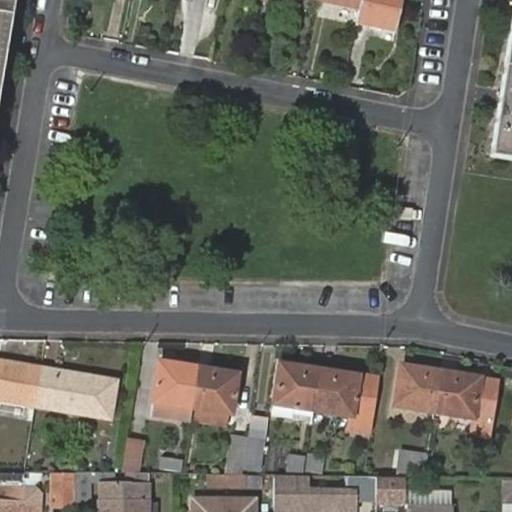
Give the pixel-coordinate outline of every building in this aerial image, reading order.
[(0,0),(0,96),(16,0),(0,0)] [(320,0),(361,9),(364,9),(365,0),(320,0)] [(398,34),(403,0),(365,0),(364,9),(361,26),(398,34)] [(511,23),(490,156),(511,160),(511,23)] [(0,399),(33,405),(39,365),(0,359),(0,399)] [(146,415),(186,422),(189,408),(195,369),(156,363),(146,415)] [(39,365),(33,405),(110,417),(116,378),(39,365)] [(272,404),(311,410),(317,371),(278,365),(272,404)] [(235,374),(195,369),(189,408),(229,414),(235,374)] [(430,413),(435,375),(396,369),(391,407),(430,413)] [(317,371),(311,410),(351,416),(356,378),(317,371)] [(463,437),(486,440),(494,384),(472,381),(435,375),(430,413),(466,419),(463,437)] [(264,471),(267,415),(251,414),(250,435),(231,434),(229,469),(264,471)] [(127,436),(124,471),(142,473),(146,438),(127,436)] [(380,470),(421,476),(425,450),(384,445),(380,470)] [(158,454),(155,470),(175,472),(177,457),(158,454)] [(307,455),(305,473),(321,474),(324,457),(307,455)] [(289,475),(299,476),(301,457),(291,456),(289,475)] [(0,511),(40,511),(40,492),(33,483),(41,479),(41,472),(0,470),(0,511)] [(48,471),(47,498),(47,506),(71,507),(71,490),(71,473),(48,471)] [(213,484),(247,487),(248,477),(214,473),(213,484)] [(305,479),(272,479),(272,511),(353,511),(353,502),(374,502),(374,477),(345,477),(345,502),(334,502),(334,492),(306,492),(305,479)] [(404,478),(376,477),(375,511),(403,511),(404,506),(404,493),(404,478)] [(441,478),(421,478),(421,488),(441,488),(441,478)] [(511,511),(511,478),(501,479),(500,511),(511,511)] [(100,483),(99,511),(145,511),(145,487),(114,487),(114,482),(100,483)] [(197,493),(197,510),(196,511),(256,511),(257,494),(197,493)] [(449,494),(404,493),(404,506),(405,506),(448,506),(449,494)]
